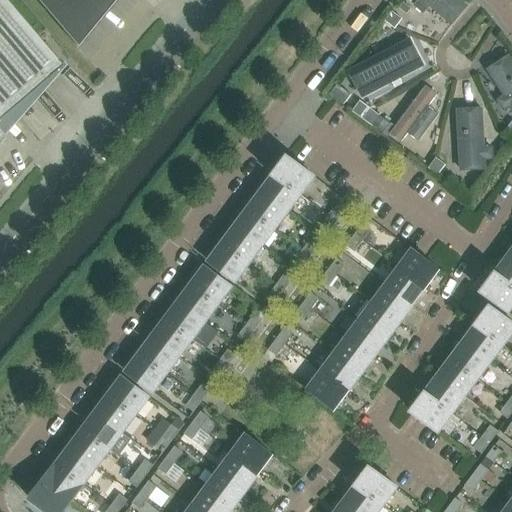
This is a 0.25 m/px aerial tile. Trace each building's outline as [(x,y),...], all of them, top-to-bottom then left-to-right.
[(0,117),(60,66),(3,0),(0,0),(0,140),(3,137),(0,133),(0,117)] [(36,0),(76,47),(100,18),(114,0),(36,0)] [(460,0),(419,0),(414,6),(425,15),(429,10),(450,26),(467,5),(460,0)] [(395,29),(402,20),(392,12),(385,22),(395,29)] [(411,40),(349,73),(363,100),(426,67),(411,40)] [(511,61),(507,54),(485,67),(500,92),(493,97),(503,112),(510,108),(511,111),(511,61)] [(337,85),(330,95),(344,105),(351,95),(337,85)] [(423,85),(390,136),(401,143),(407,134),(419,142),(438,114),(429,108),(438,94),(423,85)] [(362,119),(370,109),(360,102),(352,112),(362,119)] [(372,126),(380,116),(371,110),(370,109),(362,119),(372,126)] [(484,110),(457,110),(457,175),(484,175),(484,160),(491,160),(491,147),(484,147),(484,110)] [(380,116),(372,126),(388,138),(396,127),(391,124),(380,116)] [(315,177),(292,160),(287,156),(273,175),(301,196),(315,177)] [(438,176),(445,166),(436,159),(428,169),(438,176)] [(301,196),(273,175),(260,192),(288,213),(301,196)] [(288,213),(260,192),(247,209),(275,230),(288,213)] [(337,222),(345,211),(337,205),(329,216),(337,222)] [(275,230),(247,209),(235,226),(263,247),(275,230)] [(328,233),(337,222),(329,216),(321,227),(328,233)] [(362,241),(371,230),(363,224),(355,236),(362,241)] [(263,247),(235,226),(221,244),(249,265),(263,247)] [(354,253),(362,241),(355,236),(346,247),(354,253)] [(311,256),(319,246),(319,245),(311,239),(303,251),(311,256)] [(249,265),(221,244),(208,262),(236,283),(249,265)] [(440,271),(426,261),(412,250),(398,268),(426,289),(440,271)] [(302,267),(311,256),(303,251),(295,262),(302,267)] [(511,260),(507,257),(495,274),(511,287),(511,260)] [(336,276),(345,265),(337,259),(329,270),(336,276)] [(232,288),(204,267),(190,285),(218,306),(232,288)] [(426,289),(398,268),(385,286),(414,306),(426,289)] [(328,287),(336,276),(329,270),(320,282),(328,287)] [(285,291),(293,280),(286,274),(277,285),(285,291)] [(511,309),(511,287),(495,274),(481,292),(509,313),(511,309)] [(218,306),(190,285),(177,302),(206,323),(218,306)] [(276,302),(285,291),(277,285),(269,296),(276,302)] [(414,306),(385,286),(372,303),(401,324),(414,306)] [(311,311),(319,300),(311,294),(303,305),(311,311)] [(206,323),(177,302),(165,319),(193,340),(206,323)] [(401,324),(372,303),(359,320),(388,341),(401,324)] [(302,322),(310,311),(311,311),(303,305),(294,316),(302,322)] [(511,335),(511,323),(490,306),(476,325),(504,346),(511,335)] [(254,332),(262,322),(262,321),(255,315),(246,327),(254,332)] [(193,340),(165,319),(152,337),(180,358),(193,340)] [(388,341),(359,320),(346,337),(374,359),(388,341)] [(504,346),(476,325),(463,342),(491,363),(504,346)] [(245,343),(254,332),(246,327),(238,338),(245,343)] [(285,345),(293,334),(285,329),(277,340),(285,345)] [(180,358),(152,337),(139,354),(167,375),(180,358)] [(374,359),(346,337),(334,355),(362,376),(374,359)] [(276,357),(284,346),(285,345),(277,340),(268,351),(276,357)] [(491,363),(463,342),(450,359),(478,380),(491,363)] [(228,367),(236,356),(236,355),(229,350),(220,361),(228,367)] [(167,375),(139,354),(125,372),(153,393),(167,375)] [(362,376),(334,355),(321,372),(349,393),(362,376)] [(478,380),(450,359),(437,377),(465,397),(478,380)] [(220,378),(228,367),(220,361),(212,372),(220,378)] [(349,393),(321,372),(307,390),(335,411),(349,393)] [(150,398),(122,377),(108,395),(136,416),(150,398)] [(465,397),(437,377),(424,394),(452,415),(465,397)] [(202,401),(210,391),(210,390),(203,384),(194,396),(202,401)] [(452,415),(424,394),(411,412),(439,433),(452,415)] [(136,416),(108,395),(95,413),(123,434),(136,416)] [(194,412),(202,401),(194,396),(186,407),(194,412)] [(508,419),(511,413),(511,405),(508,403),(500,414),(508,419)] [(123,434),(95,413),(82,430),(110,451),(123,434)] [(200,430),(209,418),(201,413),(193,424),(200,430)] [(192,441),(200,430),(193,424),(184,435),(192,441)] [(171,442),(179,432),(180,431),(172,425),(163,437),(171,442)] [(490,443),(498,432),(491,426),(482,437),(490,443)] [(110,451),(82,430),(69,447),(97,468),(110,451)] [(273,456),(245,435),(232,453),(260,474),(273,456)] [(163,454),(171,442),(163,437),(155,448),(163,454)] [(482,454),(490,443),(482,437),(474,449),(482,454)] [(97,468),(69,447),(56,465),(84,486),(97,468)] [(174,464),(182,453),(175,447),(167,458),(174,464)] [(494,464),(502,453),(494,447),(486,458),(494,464)] [(260,474),(232,453),(219,471),(247,492),(260,474)] [(166,476),(174,464),(167,458),(158,470),(166,476)] [(145,477),(153,466),(154,466),(146,460),(137,472),(145,477)] [(84,486),(56,465),(44,481),(72,502),(84,486)] [(481,481),(489,470),(481,465),(473,476),(481,481)] [(397,488),(371,468),(369,467),(356,485),(384,506),(397,488)] [(247,492),(219,471),(206,488),(234,509),(247,492)] [(137,488),(145,477),(137,472),(129,482),(137,488)] [(472,493),(480,483),(481,481),(473,476),(465,487),(472,493)] [(72,502),(44,481),(36,492),(30,500),(46,511),(63,511),(65,511),(72,502)] [(148,499),(157,488),(149,482),(141,493),(148,499)] [(379,511),(384,506),(356,485),(343,503),(355,511),(379,511)] [(231,511),(234,509),(206,488),(193,505),(201,511),(231,511)] [(140,510),(148,499),(141,493),(132,504),(140,510)] [(119,511),(127,501),(128,500),(120,495),(111,506),(119,511)] [(449,511),(457,511),(463,505),(455,499),(447,510),(449,511)] [(355,511),(343,503),(335,511),(355,511)]
